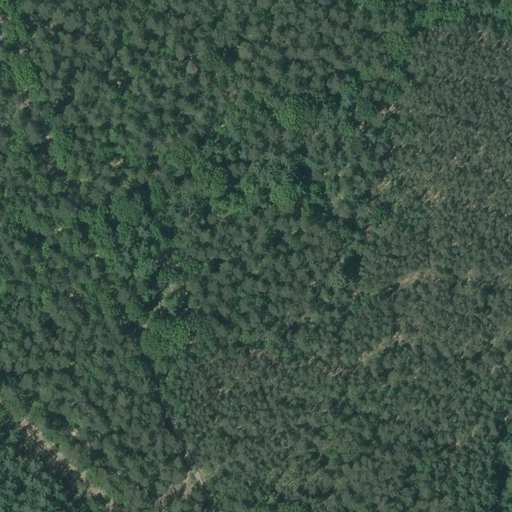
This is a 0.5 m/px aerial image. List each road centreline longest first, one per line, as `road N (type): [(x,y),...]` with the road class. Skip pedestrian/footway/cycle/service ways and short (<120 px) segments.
road 1 (track): [(163,511),(0,362)]
road 2 (unknown): [(371,0),(511,31)]
